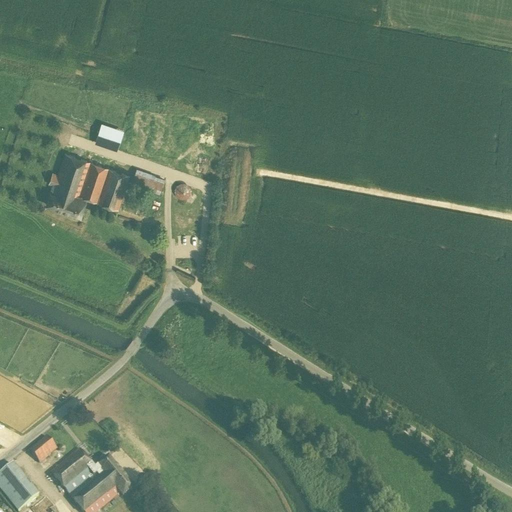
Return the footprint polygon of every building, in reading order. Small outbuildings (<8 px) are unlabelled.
[(130,174),(66,152),(59,173),(52,170),(48,182),(52,183),(51,188),(53,189),(52,191),(50,191),(46,203),(80,215),(85,199),(118,208),(130,174)] [(159,194),(164,179),(136,169),(131,184),(159,194)] [(96,437),(104,434),(100,423),(92,426),(96,437)] [(40,463),(55,450),(45,438),(29,450),(40,463)] [(96,468),(81,449),(52,473),(83,511),(108,511),(108,510),(105,511),(97,511),(121,493),(124,497),(135,488),(110,457),(96,468)] [(0,490),(18,511),(38,496),(13,465),(0,474),(0,490)] [(70,511),(59,497),(51,502),(45,494),(30,505),(34,511),(45,511),(52,507),(55,511),(70,511)]
